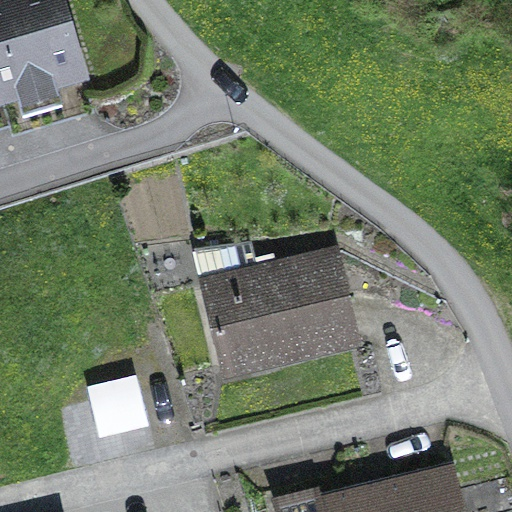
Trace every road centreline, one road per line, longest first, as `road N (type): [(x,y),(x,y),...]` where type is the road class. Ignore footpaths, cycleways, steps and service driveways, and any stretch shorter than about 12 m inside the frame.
road 1 (residential): [(12,511),(511,397)]
road 2 (residential): [(220,85),(437,253),(468,293),(511,382)]
road 3 (residential): [(0,186),(147,139),(220,85)]
